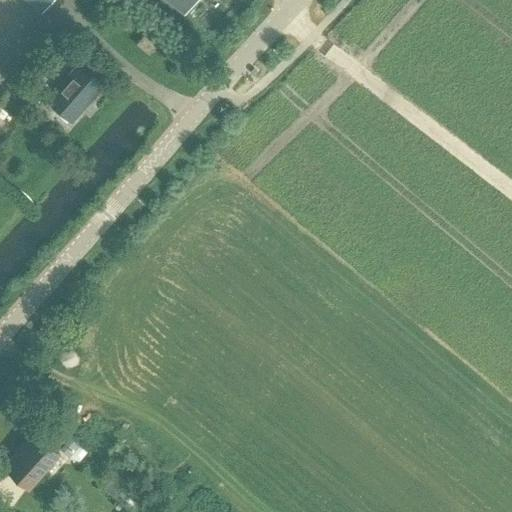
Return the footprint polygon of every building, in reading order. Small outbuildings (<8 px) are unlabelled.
[(26,0),(40,12),(50,0),(26,0)] [(169,0),(183,11),(191,0),(169,0)] [(143,34),(135,43),(148,54),(155,45),(143,34)] [(69,121),(103,83),(79,62),(45,100),(69,121)] [(14,390),(4,400),(32,428),(38,420),(42,417),(14,390)] [(34,431),(3,465),(27,487),(58,453),(34,431)] [(69,457),(77,459),(85,449),(70,436),(59,448),(69,457)]
